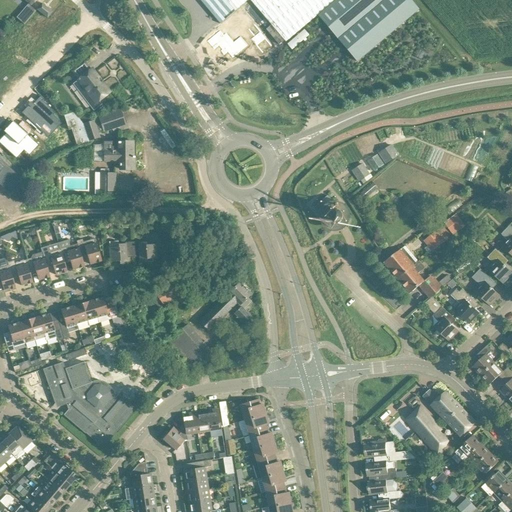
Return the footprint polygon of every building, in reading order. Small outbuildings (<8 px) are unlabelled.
[(199,0),(220,23),(247,0),(249,0),(286,42),(318,15),(335,0),(199,0)] [(52,12),(42,4),(37,10),(47,18),(52,12)] [(0,51),(7,57),(0,64),(0,66),(8,74),(32,47),(29,45),(24,40),(27,37),(32,42),(45,29),(33,18),(21,32),(11,43),(9,41),(0,50),(0,51)] [(221,32),(208,43),(215,52),(220,48),(223,52),(222,53),(225,57),(229,54),(234,60),(249,47),(242,38),(235,44),(227,35),(225,37),(221,32)] [(73,83),(78,89),(94,111),(102,105),(98,100),(109,92),(92,70),(90,71),(84,63),(73,71),(79,79),(73,83)] [(28,105),(22,113),(40,129),(44,123),(52,130),(53,131),(60,122),(60,121),(53,115),(55,113),(51,109),(52,108),(43,101),(44,99),(41,96),(31,107),(28,105)] [(88,140),(89,140),(99,137),(98,132),(104,130),(104,131),(112,128),(113,131),(119,129),(118,126),(125,124),(120,110),(111,114),(99,117),(100,119),(83,125),(88,140)] [(88,140),(83,125),(74,112),(64,115),(69,130),(72,129),(77,147),(90,143),(89,140),(88,140)] [(9,129),(0,138),(0,143),(16,158),(25,149),(30,153),(38,145),(14,122),(8,128),(9,129)] [(99,145),(93,145),(93,161),(104,161),(104,145),(104,142),(99,145)] [(113,142),(104,142),(104,161),(105,161),(120,161),(120,164),(120,166),(120,169),(134,169),(134,157),(133,157),(133,142),(123,142),(113,142)] [(391,145),(379,153),(386,163),(396,156),(398,155),(391,145)] [(41,151),(19,162),(25,173),(47,162),(41,151)] [(0,183),(10,193),(20,182),(22,180),(19,177),(0,159),(0,183)] [(349,172),(357,181),(368,172),(359,163),(349,172)] [(472,164),(466,179),(474,183),(480,168),(472,164)] [(100,169),(100,173),(95,173),(94,195),(100,195),(100,191),(114,191),(114,174),(109,174),(109,169),(100,169)] [(359,194),(363,199),(377,188),(373,182),(359,194)] [(314,207),(323,218),(324,220),(325,221),(325,222),(326,223),(327,224),(328,225),(329,226),(331,226),(333,227),(334,227),(335,227),(336,227),(337,226),(338,226),(339,226),(340,225),(341,224),(342,223),(343,222),(343,221),(344,221),(344,219),(344,218),(345,217),(345,216),(344,215),(344,214),(344,212),(343,211),(343,210),(342,209),(341,209),(341,208),(340,208),(339,207),(338,207),(337,206),(327,195),(314,207)] [(509,201),(504,197),(499,204),(504,208),(509,201)] [(456,214),(444,223),(453,234),(465,225),(456,214)] [(503,246),(510,253),(511,255),(511,223),(501,234),(508,241),(503,246)] [(442,226),(424,241),(428,246),(425,248),(428,253),(431,250),(432,251),(450,237),(442,226)] [(15,231),(10,233),(12,237),(17,240),(18,237),(17,232),(15,231)] [(77,244),(84,266),(81,255),(87,254),(90,264),(101,261),(95,239),(83,242),(82,239),(76,241),(77,244)] [(68,240),(58,243),(67,272),(67,271),(64,261),(69,259),(73,270),(84,266),(77,244),(70,246),(68,240)] [(109,242),(109,248),(110,262),(119,261),(120,264),(127,264),(127,258),(133,257),(132,242),(125,243),(125,244),(118,244),(118,241),(109,242)] [(139,241),(132,242),(133,257),(139,257),(140,263),(147,262),(147,259),(156,258),(155,244),(146,245),(146,242),(139,243),(139,241)] [(405,245),(392,256),(384,262),(398,279),(413,265),(419,261),(405,245)] [(67,272),(60,249),(49,252),(48,246),(41,248),(42,252),(43,255),(44,259),(46,266),(47,266),(52,264),(56,275),(67,272)] [(463,248),(456,253),(462,260),(468,255),(463,248)] [(489,270),(496,276),(503,283),(511,273),(511,272),(505,266),(509,262),(496,249),(488,258),(494,264),(489,270)] [(31,258),(26,260),(32,282),(33,282),(29,271),(35,270),(38,280),(50,277),(47,266),(46,266),(44,259),(43,255),(42,252),(32,255),(31,258)] [(467,259),(461,264),(465,269),(471,264),(467,259)] [(8,262),(8,265),(15,287),(12,277),(18,275),(21,286),(32,282),(26,260),(14,263),(14,260),(8,262)] [(413,265),(398,279),(411,293),(425,281),(418,273),(424,268),(419,261),(413,265)] [(473,270),(478,266),(473,262),(469,266),(473,270)] [(15,287),(8,265),(0,267),(0,280),(1,280),(4,291),(15,287)] [(487,276),(480,269),(472,278),(481,286),(475,292),(490,305),(499,295),(483,280),(487,276)] [(432,278),(421,288),(430,299),(432,297),(442,289),(451,280),(447,276),(438,284),(432,278)] [(154,292),(164,305),(182,291),(172,278),(154,292)] [(243,309),(250,302),(247,298),(251,294),(240,282),(199,322),(208,331),(237,302),(239,305),(238,306),(240,308),(234,313),(245,324),(252,317),(243,309)] [(460,314),(462,316),(469,323),(479,313),(472,306),(476,302),(469,295),(462,289),(459,292),(457,289),(451,295),(454,297),(460,304),(455,310),(457,311),(454,313),(458,316),(460,314)] [(103,297),(93,301),(99,323),(120,316),(113,300),(105,303),(103,297)] [(430,299),(424,304),(434,314),(433,315),(440,322),(435,327),(441,333),(449,341),(459,331),(443,316),(447,311),(432,297),(430,299)] [(88,301),(82,303),(87,320),(89,326),(99,323),(93,301),(88,302),(88,301)] [(76,306),(72,307),(77,324),(87,320),(82,303),(76,305),(76,306)] [(65,321),(59,323),(64,339),(70,337),(69,332),(79,329),(77,324),(72,307),(61,310),(65,321)] [(50,314),(39,317),(45,337),(46,341),(56,337),(58,341),(64,339),(59,323),(53,325),(50,314)] [(45,337),(39,317),(35,318),(29,320),(35,340),(45,337)] [(22,322),(18,323),(25,344),(35,340),(29,320),(22,321),(22,322)] [(9,332),(3,334),(8,352),(15,350),(14,347),(25,344),(18,323),(8,326),(9,332)] [(165,343),(181,363),(187,370),(210,352),(188,325),(165,343)] [(125,330),(116,336),(121,343),(130,337),(125,330)] [(94,341),(92,336),(81,341),(83,346),(94,341)] [(105,341),(103,336),(93,340),(95,344),(105,341)] [(498,347),(505,355),(508,357),(511,353),(509,350),(503,343),(498,347)] [(472,367),(481,376),(495,363),(488,355),(492,351),(487,346),(475,357),(477,359),(471,364),(473,366),(472,367)] [(84,348),(66,355),(68,361),(87,354),(84,348)] [(49,351),(39,354),(40,359),(41,361),(45,359),(51,357),(51,356),(50,352),(49,351)] [(42,363),(40,359),(30,362),(32,367),(42,363)] [(65,368),(63,362),(43,369),(55,403),(64,399),(68,409),(63,415),(85,434),(86,433),(96,442),(98,446),(106,443),(117,431),(136,409),(118,394),(116,397),(110,398),(110,392),(106,387),(100,384),(95,385),(94,381),(91,382),(84,362),(65,368)] [(495,363),(481,376),(489,385),(499,376),(503,380),(511,371),(511,370),(508,367),(503,372),(495,363)] [(511,371),(503,380),(506,384),(500,390),(508,399),(511,396),(511,371)] [(430,389),(429,390),(423,396),(442,417),(448,411),(453,416),(461,408),(446,391),(439,398),(430,389)] [(247,403),(240,406),(244,420),(265,414),(262,404),(260,405),(258,399),(247,402),(247,403)] [(225,402),(219,403),(223,427),(227,426),(229,425),(225,402)] [(406,420),(420,436),(435,422),(421,405),(406,420)] [(448,411),(442,417),(461,437),(476,423),(461,408),(453,416),(448,411)] [(212,413),(206,414),(209,432),(210,438),(222,436),(221,430),(220,419),(218,409),(212,410),(212,413)] [(200,412),(194,413),(198,434),(209,432),(206,414),(201,415),(200,412)] [(183,418),(184,424),(186,435),(198,434),(194,413),(188,414),(189,417),(183,418)] [(265,414),(244,420),(249,435),(267,429),(266,424),(268,424),(265,414)] [(435,422),(420,436),(437,455),(447,447),(437,434),(442,430),(435,422)] [(176,450),(182,443),(184,441),(187,441),(186,435),(184,424),(178,431),(173,427),(163,439),(176,450)] [(18,426),(9,433),(23,449),(32,441),(18,426)] [(227,426),(223,427),(225,441),(231,440),(227,426)] [(267,429),(249,435),(253,449),(274,443),(271,433),(269,434),(267,429)] [(23,449),(9,433),(8,434),(10,436),(3,442),(14,455),(17,458),(24,452),(22,450),(23,449)] [(398,434),(395,437),(402,444),(405,441),(398,434)] [(468,457),(482,444),(473,435),(455,452),(464,461),(468,457)] [(379,439),(377,441),(370,442),(370,444),(364,445),(365,458),(378,456),(378,462),(379,462),(387,462),(395,461),(403,460),(402,456),(400,454),(395,455),(394,454),(393,454),(392,442),(386,443),(386,440),(384,439),(379,439)] [(3,442),(0,444),(0,455),(6,462),(14,455),(3,442)] [(274,443),(253,449),(257,463),(276,458),(274,453),(277,452),(274,443)] [(482,444),(468,457),(477,465),(490,453),(482,444)] [(490,453),(477,465),(485,474),(499,462),(490,453)] [(262,478),(282,472),(280,462),(277,462),(276,458),(257,463),(257,464),(253,465),(257,479),(262,478)] [(32,460),(24,467),(28,472),(29,472),(33,467),(36,464),(32,460)] [(184,470),(186,481),(206,478),(204,467),(210,466),(209,460),(191,463),(192,469),(184,470)] [(378,462),(366,464),(367,476),(380,475),(380,481),(381,481),(387,480),(387,481),(395,480),(407,478),(406,471),(388,473),(387,462),(379,462),(378,462)] [(130,477),(131,488),(152,485),(150,474),(147,474),(145,463),(138,464),(130,474),(131,477),(130,477)] [(63,464),(56,473),(70,485),(75,478),(76,479),(78,477),(63,464)] [(36,470),(33,467),(29,472),(28,472),(25,475),(27,477),(28,477),(29,478),(32,475),(36,470)] [(439,469),(430,477),(429,478),(437,486),(447,477),(439,469)] [(486,484),(482,487),(490,496),(494,493),(508,480),(499,471),(492,478),(486,484)] [(282,472),(262,478),(266,492),(285,487),(283,482),(285,481),(282,472)] [(56,473),(49,481),(64,494),(66,492),(65,491),(70,485),(56,473)] [(19,477),(16,474),(11,479),(15,482),(19,477)] [(447,477),(437,486),(442,491),(451,481),(447,477)] [(206,478),(186,481),(187,492),(208,489),(206,478)] [(380,481),(368,482),(369,495),(382,493),(382,499),(383,499),(383,500),(390,499),(403,498),(403,493),(400,491),(397,491),(398,487),(397,483),(397,481),(395,480),(387,481),(387,480),(381,481),(380,481)] [(511,483),(508,480),(494,493),(503,501),(511,492),(511,483)] [(49,481),(42,489),(56,501),(61,495),(62,496),(64,494),(49,481)] [(152,485),(131,488),(125,489),(126,500),(133,499),(154,496),(152,485)] [(31,495),(35,498),(50,510),(51,508),(50,507),(56,501),(42,489),(42,490),(38,486),(31,495)] [(285,487),(266,492),(269,507),(290,503),(288,493),(286,493),(285,487)] [(208,489),(187,492),(189,503),(210,500),(208,489)] [(505,511),(509,511),(511,509),(511,492),(503,501),(499,505),(505,511)] [(462,493),(452,502),(456,506),(466,497),(462,493)] [(6,495),(4,497),(7,499),(10,502),(10,503),(13,499),(9,496),(6,495)] [(415,496),(416,507),(428,506),(427,495),(415,496)] [(154,496),(133,499),(135,510),(155,506),(154,496)] [(466,497),(456,506),(461,511),(473,511),(477,509),(466,497)] [(28,506),(34,511),(46,511),(47,511),(48,511),(50,510),(35,498),(28,506)] [(400,511),(400,510),(391,511),(390,499),(383,500),(383,499),(370,501),(371,511),(383,511),(384,511),(383,511),(400,511)] [(210,500),(189,503),(190,511),(203,511),(211,511),(210,500)] [(292,511),(290,503),(269,507),(261,508),(261,511),(292,511)]
